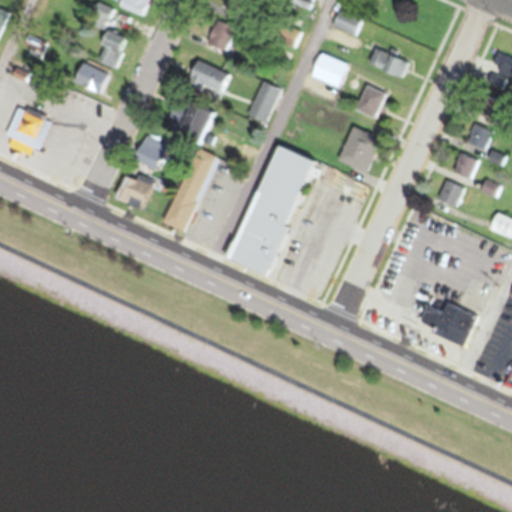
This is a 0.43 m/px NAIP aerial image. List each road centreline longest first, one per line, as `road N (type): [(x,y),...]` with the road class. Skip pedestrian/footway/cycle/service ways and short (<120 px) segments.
road 1 (primary): [(0,185),(511,422)]
road 2 (residential): [(329,337),(485,0)]
road 3 (residential): [(80,223),(182,0)]
